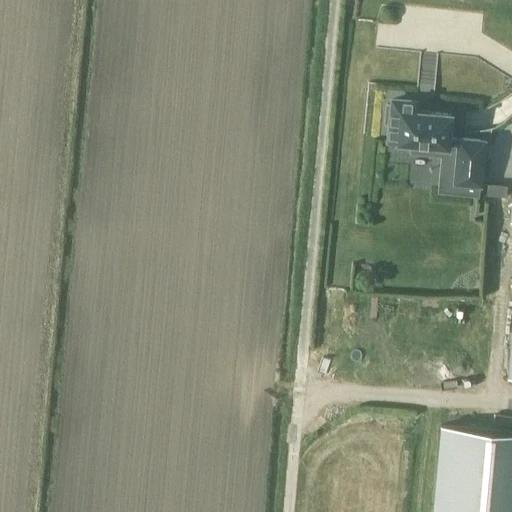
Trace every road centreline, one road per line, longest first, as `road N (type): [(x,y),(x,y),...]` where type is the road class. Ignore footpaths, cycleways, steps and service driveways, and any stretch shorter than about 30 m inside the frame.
road 1 (track): [(298,391),(335,0)]
road 2 (track): [(288,511),(298,391)]
